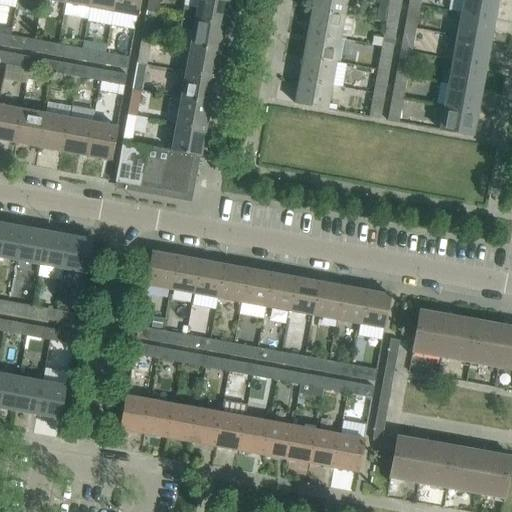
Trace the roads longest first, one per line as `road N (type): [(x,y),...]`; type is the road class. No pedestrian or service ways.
road 1 (residential): [(511,283),(124,215)]
road 2 (residential): [(82,455),(124,215)]
road 3 (residential): [(124,215),(0,193)]
